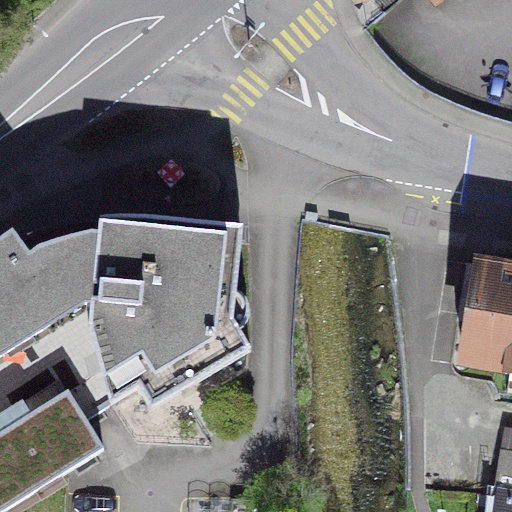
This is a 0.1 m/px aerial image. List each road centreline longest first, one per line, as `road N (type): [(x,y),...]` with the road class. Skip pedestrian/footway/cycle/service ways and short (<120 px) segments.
road 1 (residential): [(189,0),(311,96),(408,148),(511,176)]
road 2 (primary): [(160,0),(0,127)]
